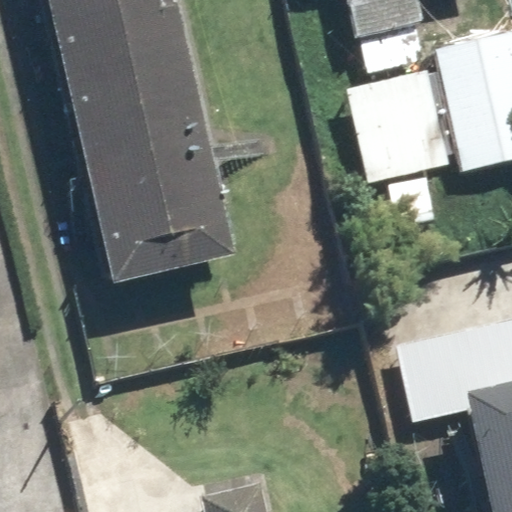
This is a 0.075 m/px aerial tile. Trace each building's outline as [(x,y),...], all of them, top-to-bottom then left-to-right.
[(43,0),(110,291),(235,263),(175,0),(43,0)] [(341,0),(359,77),(422,62),(414,28),(422,26),(416,0),(341,0)] [(453,197),(511,183),(511,70),(508,53),(425,72),(453,197)] [(511,511),(511,256),(379,287),(410,424),(467,411),(490,511),(511,511)] [(204,511),(257,511),(253,491),(202,503),(204,511)]
